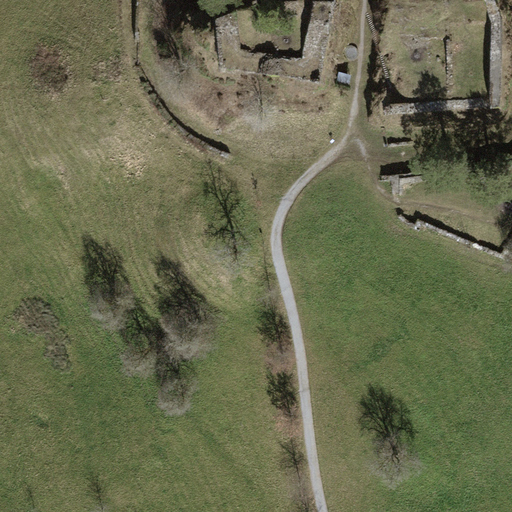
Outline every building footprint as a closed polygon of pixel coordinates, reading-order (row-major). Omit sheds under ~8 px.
[(278,20),(311,14),(302,59),(279,55),(275,54),(241,49),(237,11),(229,16),(225,0),(136,0),(135,63),(146,90),(158,110),(174,126),(189,138),(211,150),(229,159),(231,155),(210,145),(183,129),(168,114),(152,89),(141,67),(140,37),(141,0),(211,0),(216,22),(219,71),(318,87),(339,0),(308,0),(276,6),(278,20)] [(396,0),(485,0),(493,27),(492,101),(389,109),(389,118),(504,111),(503,19),(496,0),(386,0),(383,57),(395,55),(396,0)] [(358,53),(358,51),(357,49),(356,47),(354,46),(352,46),(349,46),(347,47),(346,48),(344,50),(344,53),(345,55),(346,57),(348,59),(350,59),(352,59),(354,59),(356,57),(357,55),(358,53)] [(351,75),(338,73),(337,82),(350,84),(351,75)] [(416,173),(381,176),(382,181),(391,182),(393,196),(403,195),(403,184),(511,165),(511,156),(511,155),(416,173)] [(416,224),(402,214),(398,220),(419,233),(424,227),(509,262),(511,257),(418,220),(416,224)]
